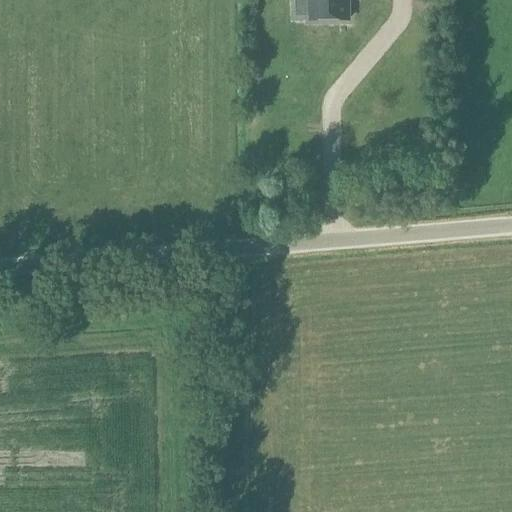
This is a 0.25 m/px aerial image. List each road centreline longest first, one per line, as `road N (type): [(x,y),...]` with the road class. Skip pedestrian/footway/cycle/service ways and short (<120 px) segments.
road 1 (unclassified): [(0,267),(511,222)]
road 2 (track): [(232,511),(230,247)]
